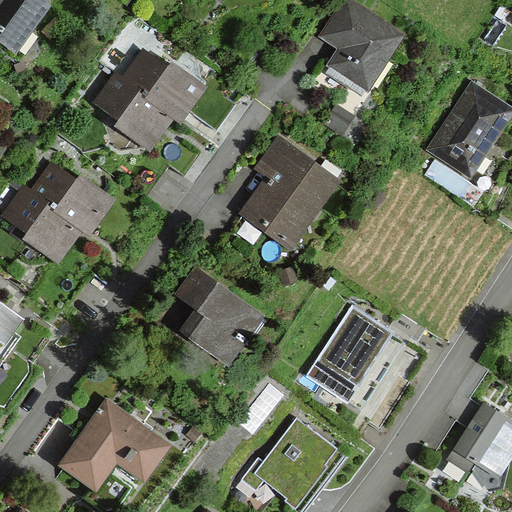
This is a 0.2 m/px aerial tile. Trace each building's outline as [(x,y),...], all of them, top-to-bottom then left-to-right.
[(0,0),(0,36),(16,47),(45,0),(0,0)] [(407,34),(346,0),(341,0),(321,35),(342,47),(331,66),(375,91),(407,34)] [(147,46),(124,76),(174,114),(180,119),(203,89),(147,46)] [(124,76),(118,72),(96,100),(152,143),(174,114),(124,76)] [(472,182),(511,119),(511,108),(472,83),(427,153),(472,182)] [(290,247),(339,176),(281,136),(258,169),(270,176),(243,215),(290,247)] [(54,160),(31,191),(82,229),(88,233),(111,203),(54,160)] [(458,192),(466,179),(434,162),(427,175),(458,192)] [(31,191),(25,186),(3,215),(60,257),(82,229),(31,191)] [(265,317),(194,269),(176,295),(197,310),(184,329),(233,363),(265,317)] [(0,342),(18,314),(0,302),(0,342)] [(353,311),(309,378),(368,416),(412,349),(353,311)] [(171,442),(108,400),(64,465),(97,487),(116,460),(146,480),(171,442)] [(500,483),(511,464),(511,425),(484,407),(453,453),(500,483)] [(297,421),(258,476),(300,506),(339,451),(297,421)]
